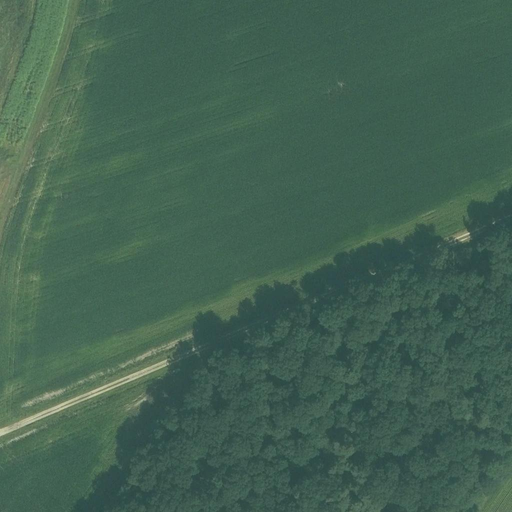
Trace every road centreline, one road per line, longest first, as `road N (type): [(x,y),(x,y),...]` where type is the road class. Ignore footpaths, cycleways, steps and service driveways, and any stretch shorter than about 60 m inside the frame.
road 1 (track): [(0,430),(511,205)]
road 2 (track): [(0,245),(38,102),(77,0)]
